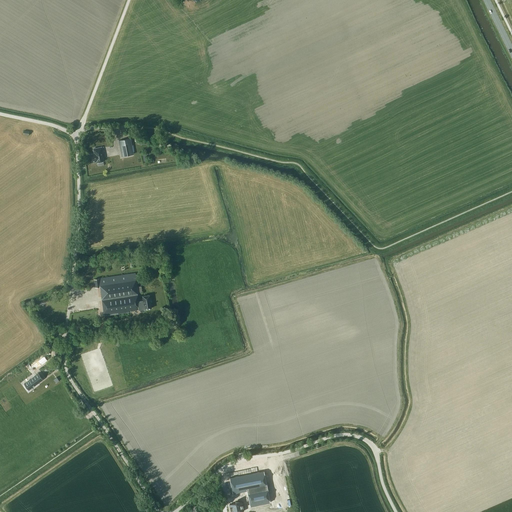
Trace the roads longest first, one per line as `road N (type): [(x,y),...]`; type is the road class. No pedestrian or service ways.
road 1 (residential): [(156,511),(64,364),(78,215),(76,136)]
road 2 (residential): [(396,511),(370,443),(344,434),(231,463),(174,511)]
